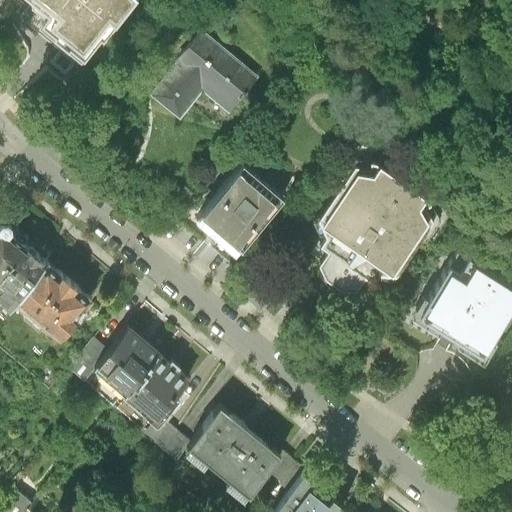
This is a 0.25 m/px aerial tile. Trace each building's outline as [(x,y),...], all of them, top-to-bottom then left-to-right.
[(34,0),(44,8),(37,15),(81,52),(99,30),(102,32),(115,16),(128,0),(34,0)] [(199,23),(150,79),(180,105),(204,77),(229,98),(253,70),(199,23)] [(342,175),(317,209),(326,225),(320,233),(329,239),(319,253),(325,267),(342,277),(355,278),(364,265),(372,271),(379,262),(396,264),(420,230),(424,234),(439,211),(429,192),(376,154),(351,150),(336,172),(342,175)] [(234,167),(195,211),(232,244),(272,199),(234,167)] [(0,259),(23,233),(27,229),(10,216),(10,212),(7,208),(0,208),(0,259)] [(44,251),(23,233),(0,259),(0,295),(3,298),(12,288),(44,251)] [(44,251),(12,288),(58,327),(70,314),(74,317),(91,297),(87,294),(92,288),(46,249),(44,251)] [(414,311),(477,355),(511,304),(511,278),(476,253),(461,275),(446,264),(414,311)] [(160,344),(128,317),(106,342),(94,357),(96,358),(125,384),(160,344)] [(94,357),(106,342),(92,330),(67,359),(82,373),(96,358),(94,357)] [(190,370),(160,344),(125,384),(124,385),(155,416),(160,410),(178,390),(175,388),(190,370)] [(279,446),(220,398),(190,436),(188,438),(249,485),(265,463),(279,446)] [(160,410),(155,416),(145,428),(162,443),(175,424),(160,410)] [(150,433),(134,419),(120,435),(136,449),(150,433)] [(190,436),(175,424),(162,443),(176,455),(188,438),(190,436)] [(159,446),(148,438),(140,450),(151,458),(159,446)] [(279,446),(265,463),(278,473),(294,454),(281,444),(279,446)] [(329,511),(342,497),(303,466),(269,508),(272,510),(277,504),(287,511),(329,511)] [(17,489),(0,509),(0,511),(21,511),(27,505),(31,500),(17,489)] [(157,511),(133,492),(123,505),(131,511),(157,511)]
